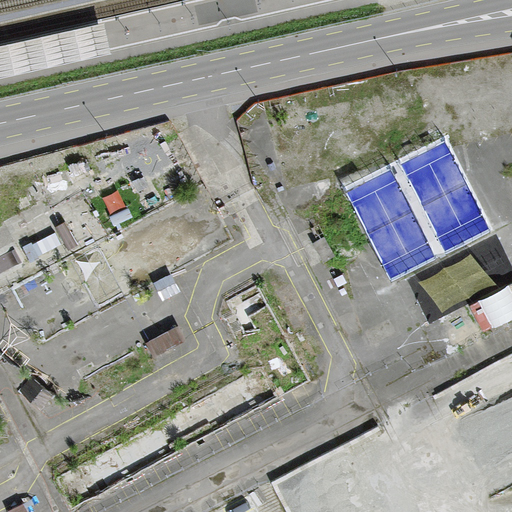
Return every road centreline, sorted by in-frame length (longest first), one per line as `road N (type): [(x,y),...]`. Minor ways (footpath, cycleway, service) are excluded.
road 1 (primary): [(254,65),(0,125)]
road 2 (primary): [(503,11),(254,65)]
